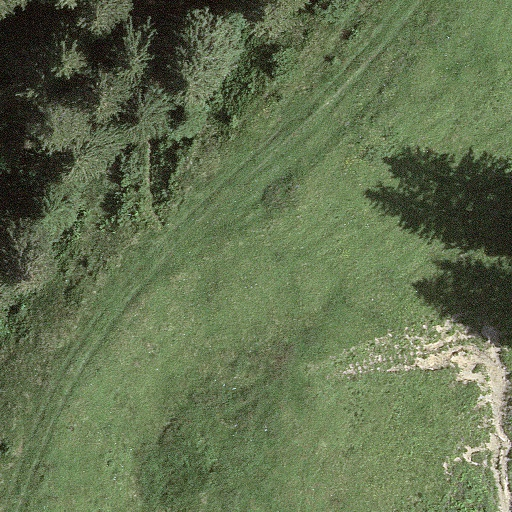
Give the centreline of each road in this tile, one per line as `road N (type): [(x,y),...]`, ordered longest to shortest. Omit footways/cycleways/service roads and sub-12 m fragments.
road 1 (track): [(355,0),(271,108),(153,228)]
road 2 (track): [(153,228),(0,380)]
